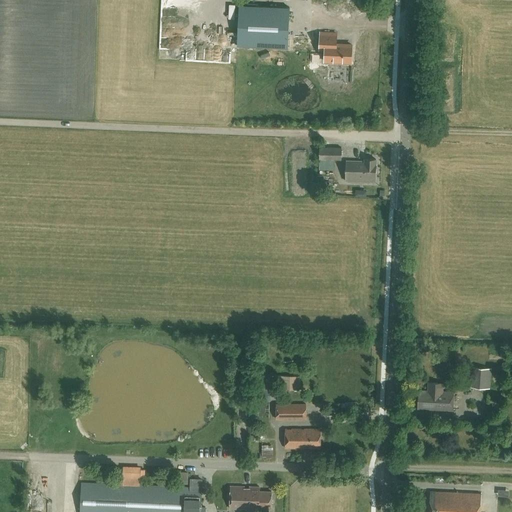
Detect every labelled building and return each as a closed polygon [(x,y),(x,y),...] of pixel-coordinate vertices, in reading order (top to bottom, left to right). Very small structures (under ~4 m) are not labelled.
[(239,5),(237,46),(288,48),(290,7),(239,5)] [(321,32),(320,49),(325,49),(325,61),(351,62),(352,45),(336,44),(336,33),(321,32)] [(341,160),(341,147),(319,146),(318,160),(341,160)] [(375,182),(376,159),(364,159),(364,161),(346,161),(345,181),(375,182)] [(489,388),(491,368),(471,366),(469,387),(489,388)] [(299,387),(298,374),(284,375),(285,388),(299,387)] [(256,401),(271,401),(271,383),(256,382),(256,401)] [(428,390),(419,390),(418,409),(453,410),(454,392),(437,391),(437,382),(428,382),(428,390)] [(276,404),(276,419),(306,419),(306,404),(276,404)] [(288,429),(288,447),(322,448),(322,429),(288,429)] [(142,476),(147,476),(147,465),(120,465),(120,483),(142,484),(142,476)] [(80,511),(205,511),(205,507),(201,507),(202,488),(81,483),(80,511)] [(231,486),(230,508),(259,509),(259,508),(271,508),(272,491),(259,491),(259,487),(250,487),(250,489),(244,489),(244,486),(231,486)] [(480,511),(482,494),(430,491),(429,511),(480,511)]
